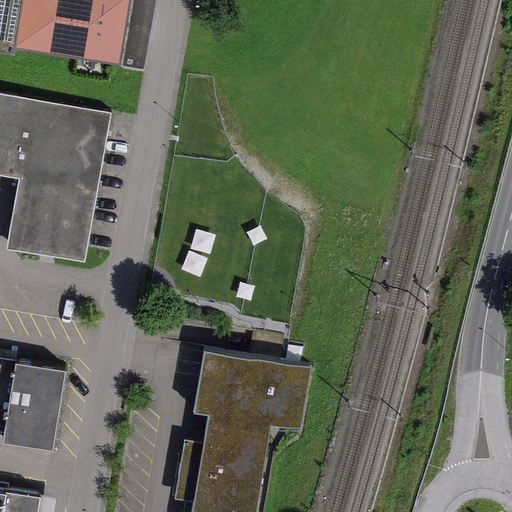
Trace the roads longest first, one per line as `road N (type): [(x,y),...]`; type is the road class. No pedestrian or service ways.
road 1 (residential): [(87,511),(173,0)]
road 2 (primary): [(479,482),(484,338),(511,208)]
